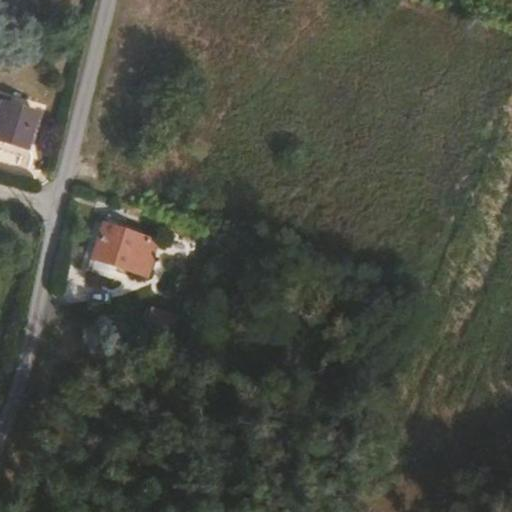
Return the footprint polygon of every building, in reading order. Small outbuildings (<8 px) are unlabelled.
[(0,142),(11,145),(20,111),(0,105),(0,142)] [(0,155),(7,158),(11,145),(0,142),(0,155)] [(95,257),(115,266),(130,230),(85,211),(70,246),(95,257)] [(130,230),(115,266),(121,269),(136,232),(130,230)] [(120,317),(113,331),(136,343),(142,346),(148,329),(120,317)]
